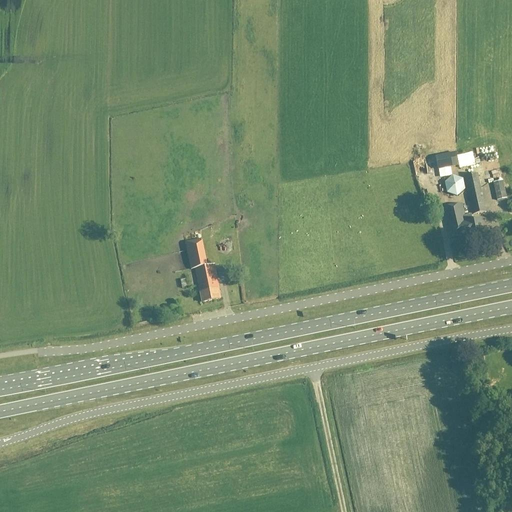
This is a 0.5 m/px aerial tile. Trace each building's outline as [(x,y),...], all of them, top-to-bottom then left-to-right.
[(442,158),(442,168),(453,167),(452,158),(442,158)] [(477,175),(464,177),(473,215),(485,213),(477,175)] [(443,183),(446,194),(456,197),(464,190),(461,180),(452,176),(443,183)] [(462,205),(443,209),(450,238),(465,235),(465,238),(484,234),(481,220),(472,222),(471,216),(464,217),(462,205)] [(219,249),(238,242),(235,234),(216,241),(219,249)] [(206,267),(200,240),(185,243),(190,270),(194,269),(199,294),(200,294),(202,303),(220,300),(218,291),(219,291),(214,265),(206,267)]
